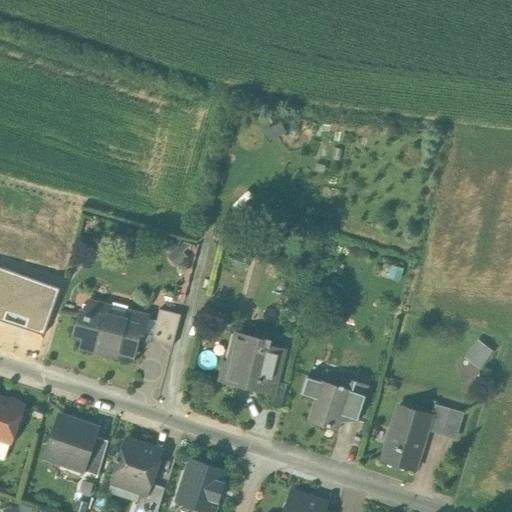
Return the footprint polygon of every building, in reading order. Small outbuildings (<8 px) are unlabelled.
[(126,317),(109,313),(110,307),(88,302),(85,314),(79,313),(74,331),(84,334),(81,345),(118,355),(119,351),(134,355),(140,333),(144,334),(148,317),(127,312),(126,317)] [(181,314),(160,309),(153,336),(174,341),(181,314)] [(266,336),(245,331),(245,332),(247,332),(239,362),(226,359),(221,379),(239,384),(240,381),(269,389),(270,389),(273,378),(282,345),(269,342),(271,335),(266,334),(266,336)] [(463,355),(478,366),(491,349),(476,338),(463,355)] [(338,386),(307,375),(301,393),(316,398),(310,418),(308,417),(307,419),(337,429),(338,427),(336,427),(340,414),(345,415),(357,382),(341,377),(338,386)] [(287,381),(273,378),(270,389),(269,389),(266,403),(280,407),(287,381)] [(357,382),(345,415),(355,419),(355,421),(357,421),(368,385),(357,382)] [(7,399),(0,396),(0,439),(10,443),(23,405),(21,404),(20,401),(10,397),(7,399)] [(451,408),(435,403),(431,415),(432,415),(427,430),(442,435),(451,408)] [(431,415),(398,405),(382,459),(415,469),(427,430),(432,415),(431,415)] [(98,427),(59,414),(45,456),(83,470),(95,436),(98,427)] [(108,440),(95,436),(83,470),(98,475),(108,440)] [(126,437),(117,465),(123,477),(136,482),(141,491),(147,493),(151,483),(162,450),(126,437)] [(174,501),(209,511),(215,511),(229,470),(188,457),(174,501)] [(147,493),(141,491),(133,511),(157,511),(165,487),(151,483),(147,493)] [(327,502),(291,490),(284,511),(323,511),(324,510),(327,502)]
